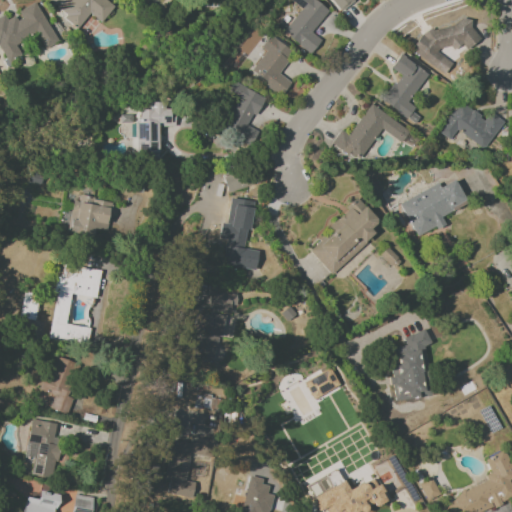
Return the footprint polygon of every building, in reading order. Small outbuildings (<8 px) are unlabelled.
[(88,13),(100,23),(113,6),(104,0),(62,0),(54,10),(77,28),(88,13)] [(289,0),(300,9),(282,32),(311,55),(322,41),(311,33),(328,10),(314,0),(289,0)] [(329,0),(335,12),(352,4),(350,0),(329,0)] [(0,16),(0,54),(5,63),(20,55),(15,45),(35,34),(43,49),(56,42),(34,2),(15,13),(16,14),(5,20),(3,15),(0,16)] [(479,41),(468,22),(461,17),(435,32),(430,29),(420,34),(411,47),(417,57),(443,74),(451,62),(436,53),(449,46),(454,55),(479,41)] [(291,52),(268,36),(260,48),(264,51),(249,73),(281,95),(290,83),(277,73),(291,52)] [(381,102),(413,122),(417,117),(410,113),(415,105),(409,101),(427,72),(400,56),(392,70),(398,74),(381,102)] [(263,97),(232,81),(226,92),(237,98),(223,126),(251,141),(257,131),(248,126),(263,97)] [(482,149),(502,122),(488,112),(484,119),(458,101),(437,132),(448,140),(455,130),(482,149)] [(158,158),(157,126),(173,126),(173,109),(160,110),(160,103),(148,103),(148,110),(138,110),(138,120),(134,120),(134,158),(158,158)] [(348,135),(339,130),(330,144),(357,162),(379,129),(400,143),(408,130),(368,104),(348,135)] [(227,193),(242,188),(236,169),(220,174),(227,193)] [(436,183),(398,204),(416,237),(443,223),(439,217),(465,203),(453,180),(439,188),(436,183)] [(110,202),(75,195),(68,232),(92,237),(93,228),(104,231),(110,202)] [(242,265),(251,202),(240,200),(239,206),(231,205),(228,226),(224,225),(222,240),(225,241),(222,262),(242,265)] [(308,250),(329,274),(374,235),(369,228),(376,222),(357,200),(325,226),(329,232),(308,250)] [(99,270),(60,265),(59,278),(53,277),(51,292),(54,292),(48,340),(86,345),(88,328),(65,325),(69,294),(96,298),(99,270)] [(38,295),(23,292),(18,317),(33,320),(38,295)] [(236,294),(208,293),(208,312),(229,312),(230,305),(236,305),(236,294)] [(214,362),(222,316),(195,312),(189,350),(197,351),(196,359),(214,362)] [(394,401),(427,396),(420,346),(427,345),(425,332),(402,335),(403,345),(387,348),(394,401)] [(61,413),(77,363),(52,356),(41,391),(53,395),(49,409),(61,413)] [(311,400),(337,386),(328,369),(302,383),(311,400)] [(59,424),(30,419),(23,457),(34,458),(31,474),(50,478),(59,424)] [(213,441),(189,437),(188,443),(170,440),(163,480),(168,481),(165,493),(191,498),(193,482),(184,481),(189,453),(201,455),(200,459),(209,461),(213,441)] [(443,511),(483,511),(503,502),(511,492),(511,490),(507,481),(511,476),(511,472),(502,451),(483,460),(489,472),(478,484),(458,494),(442,511),(443,511)] [(346,491),(336,470),(307,483),(321,511),(361,511),(384,501),(373,478),(346,491)] [(267,511),(271,495),(266,494),(268,486),(260,484),(261,479),(248,476),(239,511),(267,511)] [(437,496),(431,478),(418,483),(424,501),(437,496)] [(26,497),(21,511),(53,511),(58,496),(39,490),(36,500),(26,497)]
